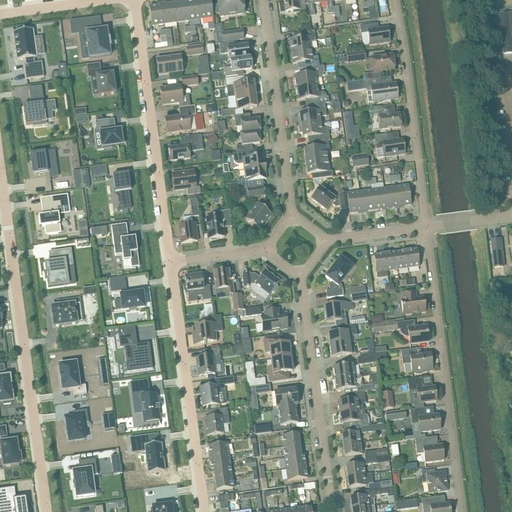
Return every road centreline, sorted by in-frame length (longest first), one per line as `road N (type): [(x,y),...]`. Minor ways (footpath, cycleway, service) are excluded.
road 1 (residential): [(0,165),(47,511)]
road 2 (residential): [(461,511),(425,226)]
road 3 (residential): [(170,262),(134,0)]
road 4 (residential): [(204,511),(170,262)]
road 5 (residential): [(332,511),(300,277)]
road 6 (residential): [(425,226),(394,0)]
road 7 (residential): [(291,215),(262,0)]
